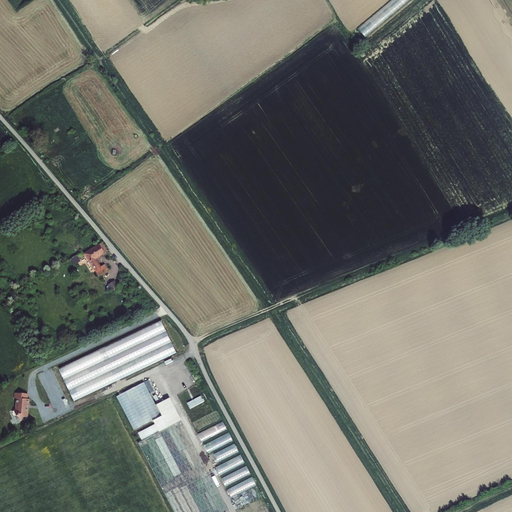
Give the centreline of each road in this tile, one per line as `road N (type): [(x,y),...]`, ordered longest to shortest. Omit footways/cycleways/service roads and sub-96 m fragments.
road 1 (unclassified): [(278,511),(185,332),(0,116)]
road 2 (unknown): [(167,311),(43,369),(39,393),(55,413)]
